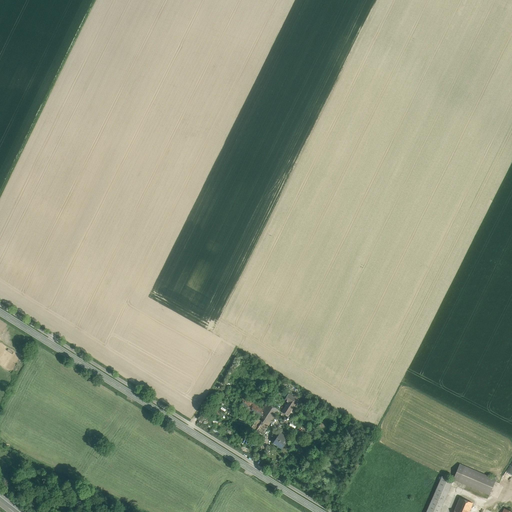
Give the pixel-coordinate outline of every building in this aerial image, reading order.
[(298,400),(288,393),(284,399),(288,402),(282,412),(288,416),(298,400)] [(267,402),(263,409),(243,397),(238,405),(254,415),(255,414),(258,416),(251,427),(262,435),(279,410),(267,402)] [(332,429),(322,422),(317,428),(327,435),(332,429)] [(280,432),(273,442),(282,448),(289,438),(280,432)] [(496,479),(460,464),(453,479),(489,495),(496,479)] [(442,476),(426,511),(439,511),(453,481),(442,476)] [(468,511),(473,503),(460,497),(453,511),(468,511)]
